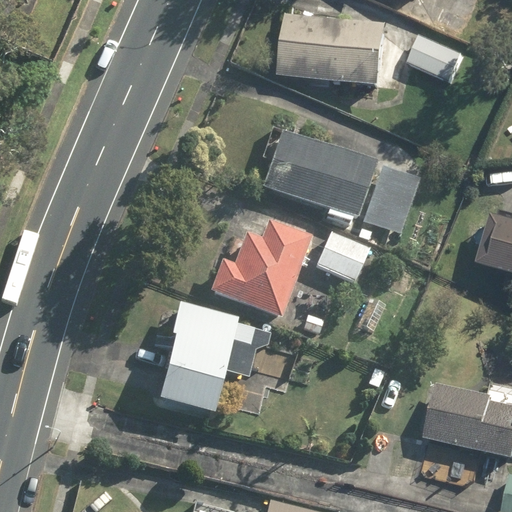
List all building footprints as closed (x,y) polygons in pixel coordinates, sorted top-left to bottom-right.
[(26,0),(0,0),(0,28),(11,3),(23,8),(26,0)] [(383,32),(283,17),(273,82),(374,97),(383,32)] [(461,60),(416,38),(402,67),(447,89),(461,60)] [(414,184),(276,133),(255,192),(392,242),(414,184)] [(511,228),(488,221),(474,272),(511,282),(511,228)] [(276,325),(304,244),(260,229),(254,245),(240,240),(230,269),(215,264),(203,299),(276,325)] [(364,254),(326,238),(312,271),(350,287),(364,254)] [(383,306),(362,296),(350,321),(370,331),(383,306)] [(266,338),(228,329),(230,319),(172,305),(147,405),(205,420),(216,378),(240,384),(248,351),(262,355),(266,338)] [(511,389),(488,383),(482,404),(428,390),(414,443),(508,467),(511,452),(511,389)] [(511,511),(511,477),(502,476),(494,511),(511,511)] [(303,511),(268,503),(266,511),(303,511)]
